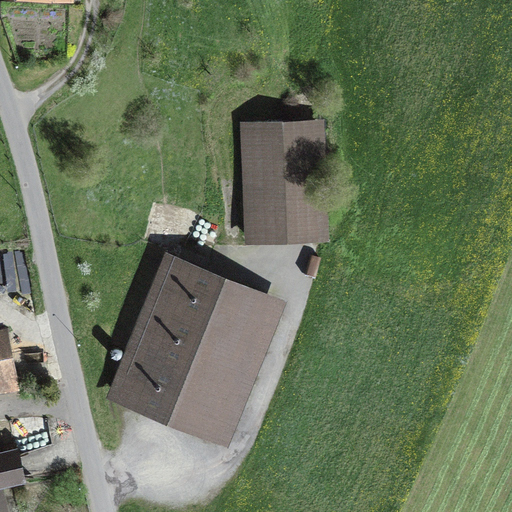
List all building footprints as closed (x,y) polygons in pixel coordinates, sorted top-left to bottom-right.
[(72,0),(0,0),(0,6),(72,9),(72,0)] [(244,131),(251,251),(331,246),(324,126),(244,131)] [(109,401),(229,450),(288,306),(167,257),(109,401)] [(10,333),(0,335),(0,401),(23,397),(10,333)] [(0,457),(0,511),(6,511),(3,496),(25,491),(17,454),(0,457)]
